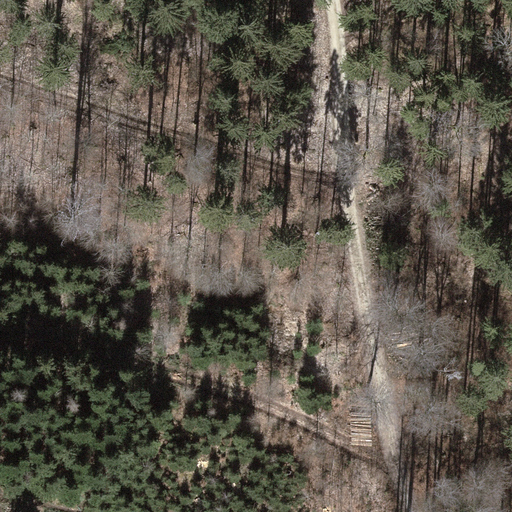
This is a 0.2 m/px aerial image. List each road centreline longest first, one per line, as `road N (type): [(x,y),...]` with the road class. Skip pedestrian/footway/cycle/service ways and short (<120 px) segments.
road 1 (track): [(409,511),(388,437),(348,186),(333,0)]
road 2 (track): [(0,81),(348,186)]
